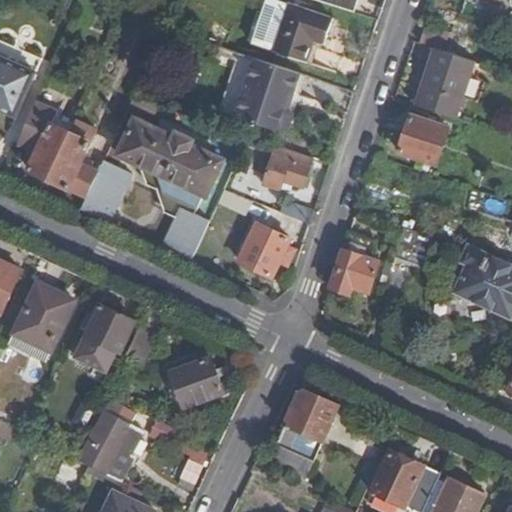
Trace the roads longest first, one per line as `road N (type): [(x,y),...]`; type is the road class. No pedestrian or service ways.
road 1 (residential): [(407,0),(290,340)]
road 2 (residential): [(0,204),(290,340)]
road 3 (residential): [(290,340),(511,445)]
road 4 (residential): [(290,340),(211,511)]
